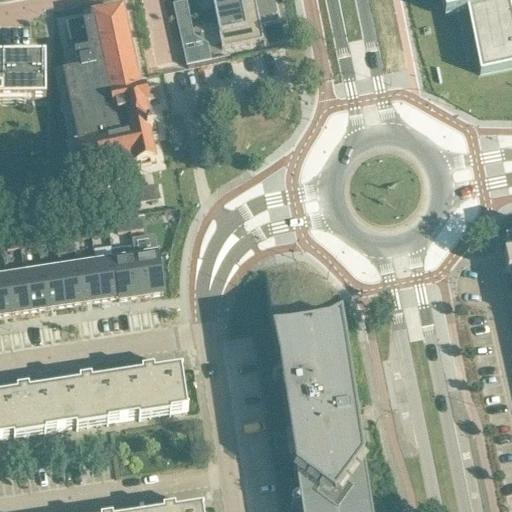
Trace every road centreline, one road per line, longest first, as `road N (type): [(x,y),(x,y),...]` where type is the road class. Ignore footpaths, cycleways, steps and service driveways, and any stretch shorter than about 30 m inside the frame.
road 1 (secondary): [(465,511),(415,246)]
road 2 (secondary): [(380,251),(436,511)]
road 3 (residential): [(0,511),(229,480)]
road 4 (residential): [(0,363),(206,333)]
road 5 (residential): [(229,480),(206,333)]
road 6 (secondary): [(332,0),(359,141)]
road 7 (secondary): [(394,133),(361,0)]
road 8 (residential): [(330,190),(244,213),(229,244)]
